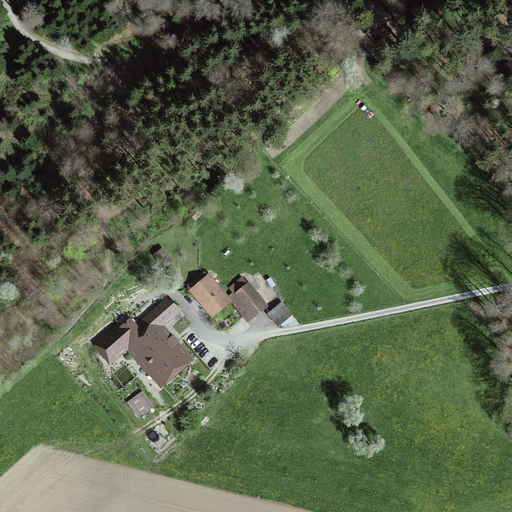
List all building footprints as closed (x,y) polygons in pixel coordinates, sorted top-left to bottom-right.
[(231,300),(228,297),(210,274),(188,292),(209,318),(231,300)] [(268,305),(249,281),(247,282),(243,278),(229,288),(233,293),(228,297),(231,300),(248,321),(268,305)] [(131,318),(98,346),(110,360),(131,341),(155,368),(150,373),(159,384),(184,361),(156,329),(177,311),(167,300),(138,326),(131,318)] [(291,314),(281,304),(270,314),(280,325),(291,314)] [(138,416),(155,405),(144,388),(127,399),(138,416)]
